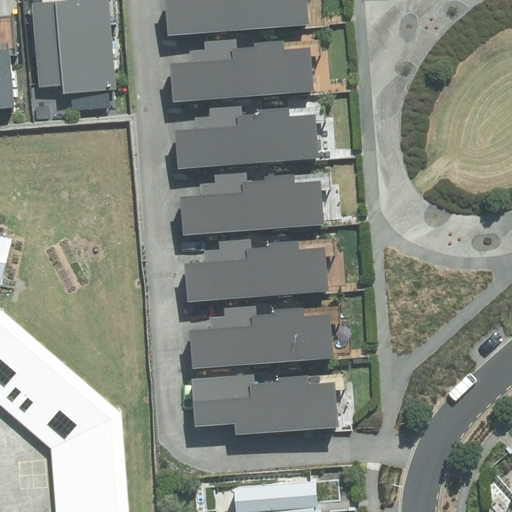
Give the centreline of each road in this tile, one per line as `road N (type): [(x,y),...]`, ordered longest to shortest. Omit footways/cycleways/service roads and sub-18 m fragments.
road 1 (residential): [(140,0),(171,432),(188,450),(222,457),(428,453)]
road 2 (residential): [(511,360),(456,410),(428,453)]
